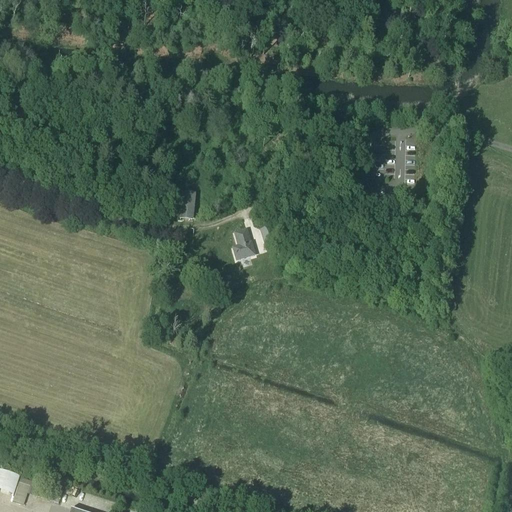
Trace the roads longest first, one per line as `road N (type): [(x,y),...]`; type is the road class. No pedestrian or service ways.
road 1 (track): [(0,183),(181,232),(216,221),(365,131)]
road 2 (track): [(246,511),(0,430)]
